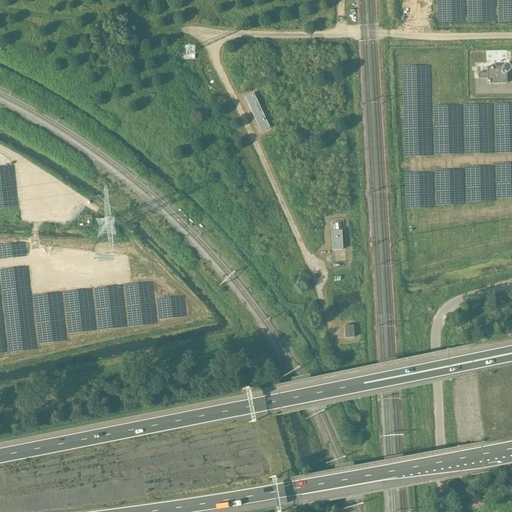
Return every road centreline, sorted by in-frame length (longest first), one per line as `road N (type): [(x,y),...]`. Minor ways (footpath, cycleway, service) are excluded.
road 1 (motorway): [(511,352),(0,455)]
road 2 (motorway): [(149,511),(511,449)]
road 3 (unclassified): [(445,511),(441,314),(457,300),(511,287)]
road 4 (unclassified): [(392,34),(511,35)]
